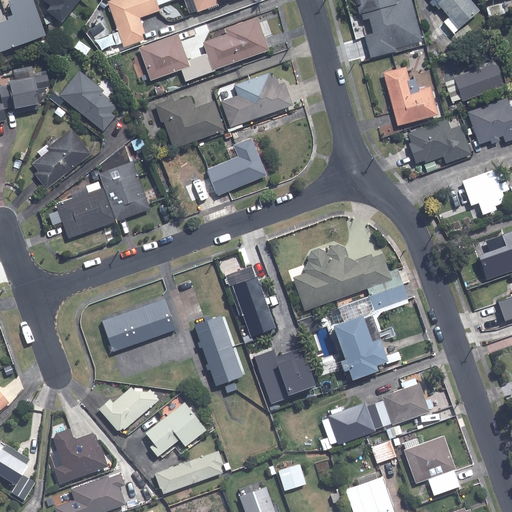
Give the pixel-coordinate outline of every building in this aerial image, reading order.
[(7,16),(9,19),(0,22),(0,51),(46,35),(33,0),(7,0),(13,15),(7,16)] [(45,0),(52,5),(51,6),(48,10),(61,20),(68,11),(72,6),(76,0),(45,0)] [(191,0),(196,10),(216,3),(215,0),(110,0),(106,2),(116,31),(111,33),(115,44),(120,42),(121,46),(142,39),(140,33),(143,32),(137,16),(157,9),(156,4),(167,0),(191,0)] [(396,48),(422,40),(411,0),(355,0),(361,21),(369,19),(373,33),(364,36),(370,58),(396,51),(396,48)] [(437,0),(433,3),(437,7),(439,5),(449,17),(437,27),(445,37),(450,37),(453,33),(451,30),(477,9),(469,0),(437,0)] [(495,4),(485,7),(487,16),(497,14),(495,4)] [(49,15),(42,17),(45,24),(52,22),(49,15)] [(201,41),(205,52),(194,56),(201,74),(214,70),(213,68),(267,49),(255,16),(223,27),(225,33),(201,41)] [(474,33),(467,25),(455,36),(462,44),(474,33)] [(103,40),(96,31),(89,36),(96,45),(103,40)] [(201,74),(194,56),(185,59),(176,33),(137,46),(148,79),(179,68),(183,80),(201,74)] [(50,37),(41,41),(46,52),(55,48),(50,37)] [(79,40),(74,47),(86,56),(91,49),(79,40)] [(452,78),(443,81),(450,101),(459,98),(460,99),(501,85),(493,61),(451,76),(452,78)] [(386,86),(383,87),(385,94),(389,93),(397,125),(436,115),(430,87),(418,90),(415,78),(408,79),(405,66),(382,72),(386,86)] [(116,105),(100,92),(102,89),(77,69),(58,93),(52,87),(48,91),(55,97),(57,95),(101,130),(113,115),(110,112),(116,105)] [(267,71),(232,84),(235,94),(219,100),(228,126),(291,104),(282,81),(277,83),(274,75),(269,77),(267,71)] [(5,79),(5,84),(0,84),(0,107),(10,106),(11,112),(38,107),(34,88),(47,85),(45,73),(29,76),(28,74),(5,79)] [(162,92),(160,85),(153,87),(155,94),(162,92)] [(170,97),(153,104),(159,120),(161,119),(171,147),(223,129),(212,100),(193,107),(188,94),(171,100),(170,97)] [(466,111),(477,143),(489,139),(490,142),(498,140),(496,136),(501,135),(503,140),(511,137),(511,105),(509,107),(505,97),(466,111)] [(473,99),(465,101),(467,107),(475,104),(473,99)] [(52,111),(59,117),(64,111),(57,106),(52,111)] [(406,132),(409,143),(407,143),(414,162),(422,159),(423,161),(441,155),(443,162),(469,153),(459,124),(449,128),(445,119),(406,132)] [(45,147),(47,149),(31,162),(36,170),(32,173),(45,188),(89,153),(69,128),(45,147)] [(129,140),(133,150),(143,145),(139,135),(129,140)] [(225,149),(229,159),(205,169),(216,195),(265,174),(249,137),(232,144),(233,146),(225,149)] [(172,154),(163,159),(166,166),(176,161),(172,154)] [(432,160),(423,164),(425,171),(435,168),(432,160)] [(133,161),(98,173),(103,187),(116,221),(150,209),(133,161)] [(190,161),(169,170),(185,208),(216,195),(205,169),(188,176),(186,170),(193,168),(190,161)] [(492,169),(460,179),(468,204),(476,201),(480,213),(494,208),(492,204),(502,201),(492,169)] [(86,186),(89,192),(56,204),(68,239),(116,221),(103,187),(101,188),(98,181),(86,186)] [(160,190),(151,193),(152,198),(161,195),(160,190)] [(511,230),(500,234),(501,236),(487,241),(490,252),(479,256),(487,280),(511,271),(511,230)] [(306,258),(307,260),(303,268),(304,272),(291,277),(302,309),(365,287),(368,296),(402,284),(396,267),(387,270),(381,253),(370,256),(369,254),(353,259),(346,256),(343,247),(335,243),(328,246),(326,249),(322,251),(316,248),(309,250),(306,258)] [(252,267),(227,276),(250,338),(275,328),(252,267)] [(368,296),(373,310),(407,298),(402,284),(368,296)] [(511,296),(498,302),(505,320),(511,318),(511,296)] [(163,298),(100,320),(111,351),(174,329),(163,298)] [(231,378),(241,374),(219,314),(191,324),(213,384),(221,381),(225,392),(235,388),(231,378)] [(360,316),(331,326),(343,360),(338,362),(342,371),(347,370),(350,379),(375,371),(373,365),(385,361),(377,338),(369,341),(360,316)] [(254,357),(271,403),(316,387),(303,348),(277,357),(274,350),(254,357)] [(373,402),(381,425),(390,422),(390,423),(427,410),(427,408),(432,406),(429,397),(423,399),(417,382),(380,395),(381,399),(373,402)] [(96,408),(115,429),(119,425),(122,429),(140,413),(143,415),(149,410),(146,407),(156,398),(148,388),(145,391),(133,390),(129,386),(111,402),(108,398),(96,408)] [(143,432),(152,443),(148,446),(155,455),(177,438),(183,445),(204,428),(182,401),(143,432)] [(326,437),(319,440),(322,449),(330,446),(328,443),(335,441),(336,443),(373,430),(373,428),(381,425),(373,402),(364,405),(363,401),(325,414),(326,418),(320,420),(326,437)] [(57,433),(54,439),(62,465),(54,468),(59,483),(109,467),(101,444),(99,444),(96,435),(91,433),(77,438),(73,436),(70,428),(57,433)] [(277,434),(280,444),(286,442),(283,432),(277,434)] [(404,448),(402,448),(414,482),(426,478),(432,494),(457,485),(451,469),(454,468),(441,434),(418,443),(415,437),(402,442),(404,448)] [(389,440),(370,446),(375,462),(394,456),(389,440)] [(0,475),(13,484),(26,463),(23,462),(26,458),(2,443),(0,446),(0,475)] [(221,471),(218,464),(221,463),(216,450),(154,472),(162,493),(221,471)] [(298,464),(277,470),(283,490),(304,484),(298,464)] [(390,466),(383,469),(389,485),(396,482),(390,466)] [(375,511),(391,507),(380,476),(375,477),(373,471),(355,477),(357,483),(352,485),(356,494),(347,497),(352,511),(375,511)] [(54,508),(55,511),(105,511),(126,505),(120,487),(126,485),(122,474),(109,478),(109,476),(71,490),(74,501),(54,508)] [(21,475),(11,492),(22,499),(33,482),(21,475)] [(274,511),(265,487),(238,496),(243,511),(274,511)] [(338,492),(329,494),(331,501),(340,499),(338,492)] [(198,511),(193,497),(173,504),(175,511),(198,511)]
